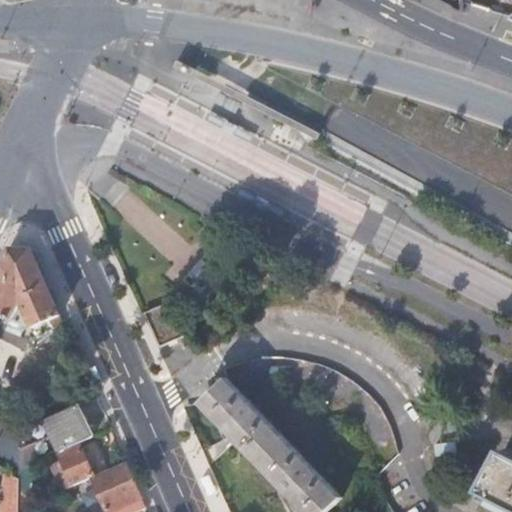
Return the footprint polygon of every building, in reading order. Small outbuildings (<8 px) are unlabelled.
[(320,133),(175,60),(172,67),(316,140),(320,133)] [(226,120),(210,112),(206,119),(222,127),(235,133),(251,142),(254,135),(238,126),(226,120)] [(258,196),(241,188),(238,195),(237,196),(282,219),(286,210),(270,202),(258,196)] [(55,327),(65,322),(32,249),(10,249),(0,270),(0,310),(10,315),(19,298),(34,328),(51,320),(55,327)] [(192,287),(195,290),(217,265),(214,263),(210,266),(203,260),(201,262),(203,263),(205,265),(206,267),(196,278),(190,274),(189,276),(193,280),(193,281),(196,283),(192,287)] [(173,306),(148,317),(164,351),(188,340),(173,306)] [(99,366),(91,369),(98,385),(106,382),(99,366)] [(331,511),(344,500),(228,381),(204,406),(305,511),(331,511)] [(21,451),(21,471),(34,465),(35,446),(36,445),(54,436),(61,453),(95,438),(80,404),(21,430),(21,451)] [(0,442),(21,451),(21,430),(4,423),(0,431),(0,442)] [(63,455),(76,485),(94,477),(110,470),(97,440),(63,455)] [(511,454),(506,452),(486,492),(511,505),(511,454)] [(128,462),(110,470),(94,477),(109,511),(138,511),(148,508),(128,462)]
